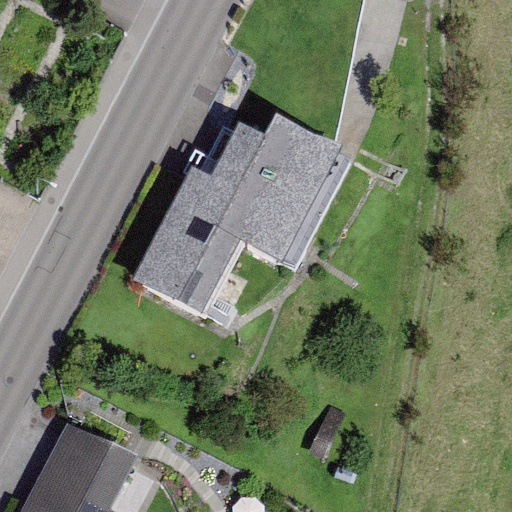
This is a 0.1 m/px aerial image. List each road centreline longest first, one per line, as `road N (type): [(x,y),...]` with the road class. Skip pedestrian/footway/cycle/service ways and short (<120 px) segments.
road 1 (track): [(381,511),(433,181),(436,0)]
road 2 (tertiary): [(201,0),(0,392)]
